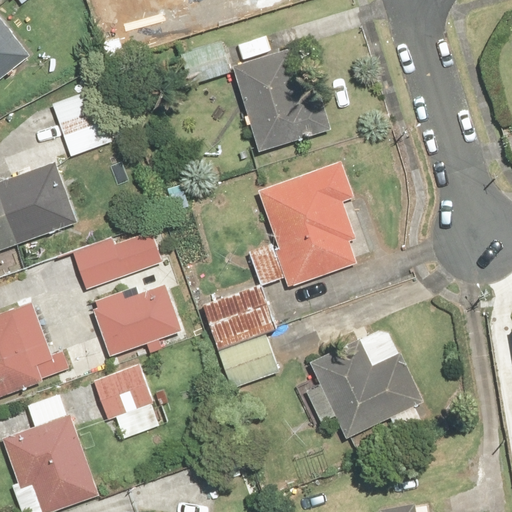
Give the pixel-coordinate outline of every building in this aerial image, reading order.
[(172,0),(135,0),(114,7),(128,46),(182,28),(172,0)] [(0,78),(33,52),(0,11),(0,78)] [(228,39),(184,52),(192,79),(236,66),(228,39)] [(309,83),(299,47),(242,63),(264,142),(334,121),(322,80),(309,83)] [(95,89),(57,103),(75,154),(113,140),(95,89)] [(0,176),(0,248),(83,219),(60,155),(0,176)] [(361,194),(351,161),(271,185),(287,238),(257,247),(267,282),(288,276),(290,284),(370,261),(351,197),(361,194)] [(116,226),(96,232),(100,243),(78,250),(89,287),(173,263),(163,225),(120,238),(116,226)] [(131,285),(97,298),(117,351),(187,325),(170,280),(134,294),(131,285)] [(265,281),(210,301),(226,343),(280,323),(265,281)] [(0,394),(67,370),(41,298),(0,312),(0,394)] [(309,392),(322,420),(344,409),(356,436),(433,399),(394,318),(315,355),(327,383),(309,392)] [(273,333),(227,351),(240,384),(286,367),(273,333)] [(121,414),(130,437),(154,428),(146,407),(162,401),(146,361),(96,380),(110,418),(121,414)] [(66,392),(34,402),(40,420),(3,433),(28,511),(66,511),(109,498),(79,407),(72,410),(66,392)] [(425,511),(422,495),(383,502),(385,511),(484,511),(484,508),(463,511),(425,511)]
